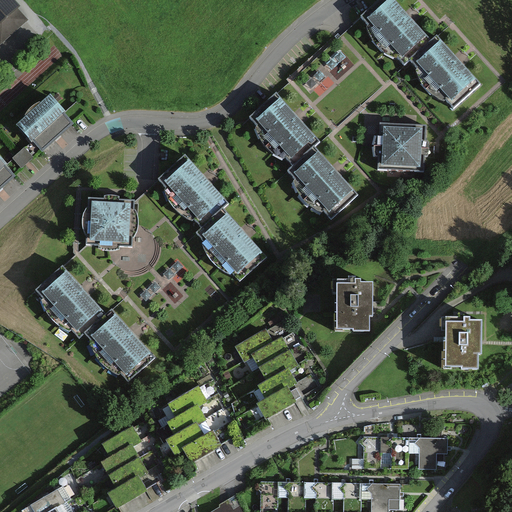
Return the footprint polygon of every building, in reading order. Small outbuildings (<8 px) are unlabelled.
[(12,0),(0,0),(0,39),(3,43),(30,20),(20,8),(12,0)] [(434,38),(400,0),(378,0),(363,13),(371,22),(369,24),(374,34),(380,43),(388,51),(397,56),(399,54),(407,62),(434,38)] [(484,83),(440,33),(413,57),(421,66),(418,68),(423,79),(429,88),(438,95),(447,100),(449,98),(456,107),(484,83)] [(321,141),(278,92),(251,116),(258,125),(256,127),(261,137),(267,146),(275,154),(284,159),(287,157),(294,165),(321,141)] [(26,115),(27,116),(17,126),(33,143),(34,142),(43,152),(75,123),(66,114),(68,112),(52,95),(42,104),(40,102),(32,107),(26,115)] [(378,157),(380,157),(380,170),(426,172),(427,155),(430,155),(432,148),(431,140),(428,140),(429,125),(382,123),(381,135),(379,135),(376,140),(376,146),(376,152),(378,157)] [(360,195),(317,146),(290,170),(298,179),(295,181),(300,192),(306,201),(315,208),(323,213),(326,211),(333,219),(360,195)] [(13,158),(22,168),(34,157),(26,147),(13,158)] [(230,202),(187,153),(159,177),(167,186),(165,188),(170,199),(176,208),(184,215),(193,220),(195,218),(203,226),(230,202)] [(0,190),(16,176),(7,167),(9,165),(0,155),(0,190)] [(119,250),(119,246),(132,247),(133,237),(135,237),(138,231),(140,224),(139,216),(137,209),(135,209),(135,203),(134,203),(134,199),(119,198),(119,197),(113,196),(107,196),(106,198),(105,198),(105,200),(90,199),(90,209),(87,209),(85,215),(84,222),(85,230),(86,236),(88,236),(88,244),(88,247),(98,247),(98,249),(108,251),(119,250)] [(268,257),(225,208),(198,232),(206,241),(203,243),(208,254),(214,263),(223,270),(231,275),(234,273),(241,281),(268,257)] [(106,315),(62,266),(35,290),(43,299),(41,301),(45,312),(51,321),(60,328),(69,333),(71,331),(78,340),(106,315)] [(337,293),(342,293),(342,303),(339,303),(339,312),(341,312),(341,329),(357,329),(357,331),(374,331),(374,316),(378,316),(378,282),(366,282),(366,279),(360,279),(360,276),(353,276),(353,280),(337,280),(337,293)] [(156,359),(112,310),(85,334),(93,343),(90,345),(95,356),(101,365),(110,372),(118,377),(121,375),(128,384),(156,359)] [(478,317),(449,317),(449,330),(455,330),(455,340),(451,340),(451,366),(482,366),(482,355),(485,355),(486,320),(478,320),(478,317)] [(244,362),(253,357),(274,345),(266,332),(237,349),(244,362)] [(283,340),(274,345),(253,357),(260,370),(290,352),(283,340)] [(290,352),(260,370),(268,384),(289,372),(298,367),(290,352)] [(289,372),(268,384),(259,389),(266,402),(288,390),(297,385),(289,372)] [(169,407),(177,420),(197,407),(206,402),(198,389),(169,407)] [(295,403),(288,390),(266,402),(258,407),(266,420),(295,403)] [(206,421),(197,407),(177,420),(167,425),(175,439),(197,426),(206,421)] [(197,426),(175,439),(168,443),(175,456),(183,451),(205,439),(197,426)] [(111,459),(131,447),(140,441),(133,429),(103,447),(111,459)] [(205,439),(183,451),(191,464),(220,446),(213,434),(205,439)] [(392,452),(392,439),(362,439),(360,441),(364,445),(364,468),(381,468),(381,452),(392,452)] [(420,453),(420,439),(392,439),(392,452),(392,469),(410,469),(411,453),(420,453)] [(420,439),(420,453),(420,469),(438,469),(438,453),(449,453),(449,440),(420,439)] [(102,465),(109,477),(138,460),(131,447),(111,459),(102,465)] [(109,477),(118,491),(138,479),(147,473),(138,460),(109,477)] [(138,479),(118,491),(109,496),(116,509),(146,491),(138,479)] [(277,511),(278,499),(288,499),(288,484),(259,484),(257,488),(260,493),(260,511),(276,511),(277,511)] [(288,484),(288,499),(287,511),(305,511),(306,499),(316,499),(316,484),(288,484)] [(344,484),(316,484),(316,499),(315,511),(333,511),(334,499),(344,499),(344,484)] [(344,484),(344,499),(344,511),(362,511),(362,499),(372,499),(372,484),(344,484)] [(372,484),(372,499),(372,511),(389,511),(390,500),(401,500),(401,484),(372,484)] [(53,511),(57,510),(64,506),(57,493),(24,511),(53,511)]
